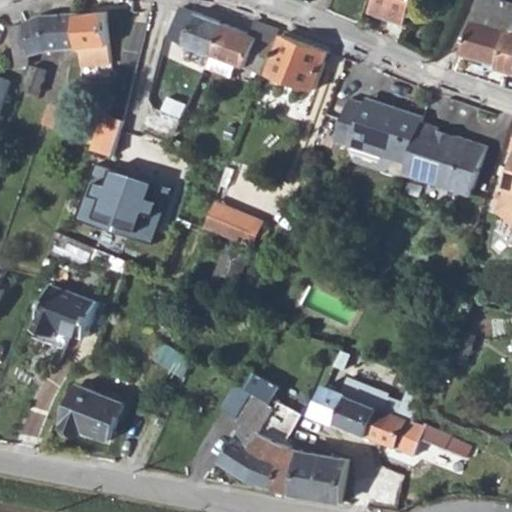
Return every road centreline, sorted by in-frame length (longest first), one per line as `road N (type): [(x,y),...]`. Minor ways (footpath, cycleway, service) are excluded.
road 1 (residential): [(213,0),(285,18),(511,107)]
road 2 (tertiary): [(268,511),(0,461)]
